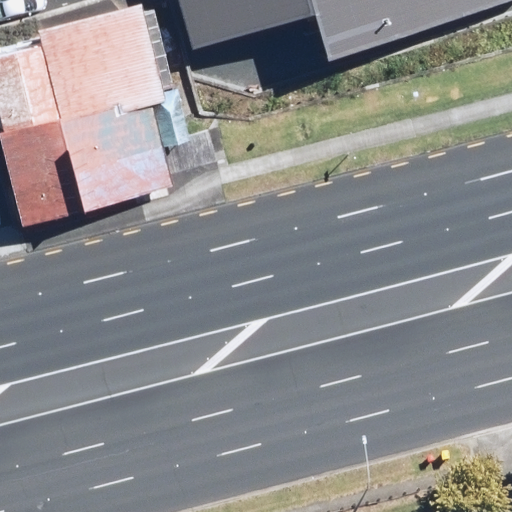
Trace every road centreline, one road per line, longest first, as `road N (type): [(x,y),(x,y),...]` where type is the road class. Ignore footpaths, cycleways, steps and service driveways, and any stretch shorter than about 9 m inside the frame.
road 1 (primary): [(511,340),(0,471)]
road 2 (primary): [(0,315),(511,187)]
